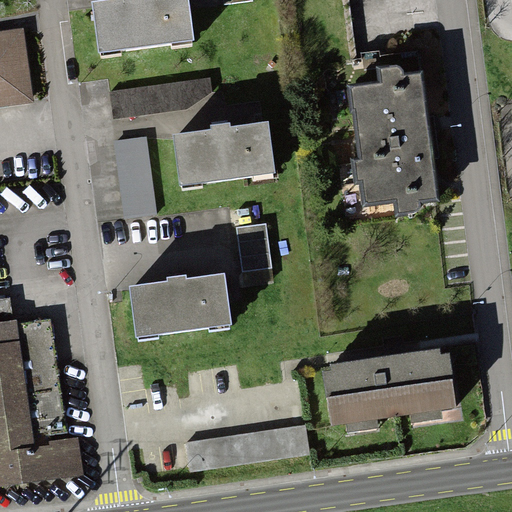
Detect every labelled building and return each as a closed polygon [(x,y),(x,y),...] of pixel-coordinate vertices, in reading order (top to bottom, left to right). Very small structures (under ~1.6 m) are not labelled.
[(186,0),(94,0),(99,43),(189,35),(186,0)] [(10,20),(0,21),(0,88),(19,86),(10,20)] [(423,63),(353,71),(367,197),(437,190),(423,63)] [(265,108),(174,117),(180,178),(271,169),(265,108)] [(145,133),(117,137),(128,213),(156,208),(145,133)] [(262,212),(231,216),(238,260),(269,255),(262,212)] [(220,261),(130,274),(137,324),(228,311),(220,261)] [(56,312),(0,318),(0,474),(74,466),(56,312)] [(469,348),(324,367),(330,415),(476,397),(469,348)] [(149,478),(310,456),(299,380),(139,403),(149,478)]
